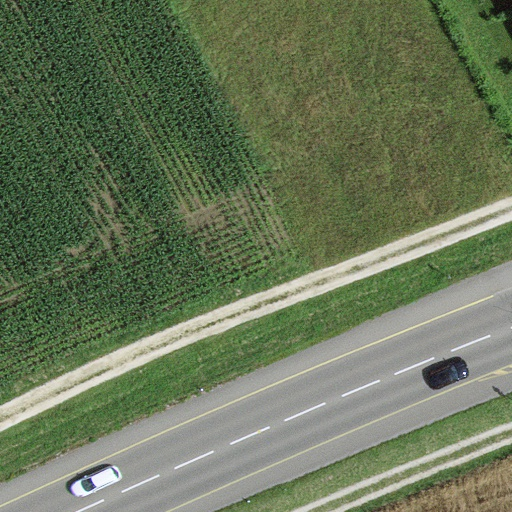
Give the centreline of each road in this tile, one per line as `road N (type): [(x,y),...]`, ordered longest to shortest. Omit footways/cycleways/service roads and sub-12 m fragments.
road 1 (track): [(511,204),(115,354),(0,415)]
road 2 (primary): [(85,511),(253,434),(511,334)]
road 3 (track): [(511,437),(320,511)]
